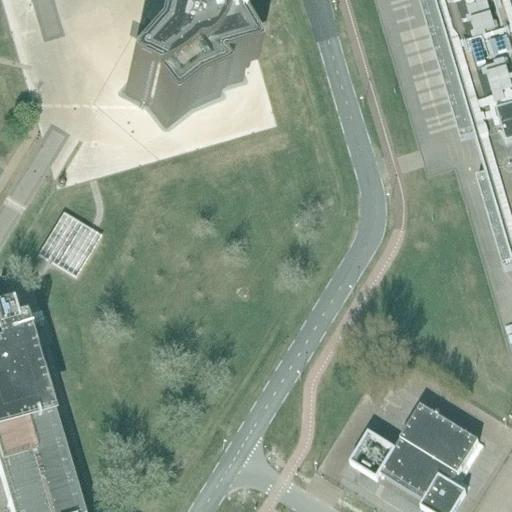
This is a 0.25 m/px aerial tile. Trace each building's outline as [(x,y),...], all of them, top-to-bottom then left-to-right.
[(511,0),(432,0),(435,8),(440,7),(442,14),(437,15),(511,266),(511,0)] [(159,43),(157,51),(155,64),(134,87),(130,85),(125,91),(125,92),(124,94),(124,95),(125,96),(126,98),(127,97),(148,108),(166,131),(191,111),(221,98),(215,91),(243,82),(227,54),(218,24),(186,33),(173,26),(169,24),(169,23),(169,22),(169,21),(168,21),(167,21),(166,21),(166,22),(166,23),(163,26),(159,43)] [(48,263),(76,280),(102,239),(92,233),(63,216),(38,257),(48,263)] [(78,511),(72,490),(74,490),(57,434),(55,428),(53,421),(50,410),(42,382),(40,382),(29,348),(31,347),(31,346),(28,347),(28,346),(22,348),(11,312),(9,312),(9,313),(0,315),(0,477),(9,508),(7,508),(7,509),(9,509),(10,511),(78,511)] [(396,452),(395,454),(394,453),(369,437),(350,467),(360,473),(377,484),(381,478),(424,505),(420,511),(422,511),(455,511),(465,497),(451,489),(457,479),(478,446),(420,411),(400,444),(401,444),(396,452)]
